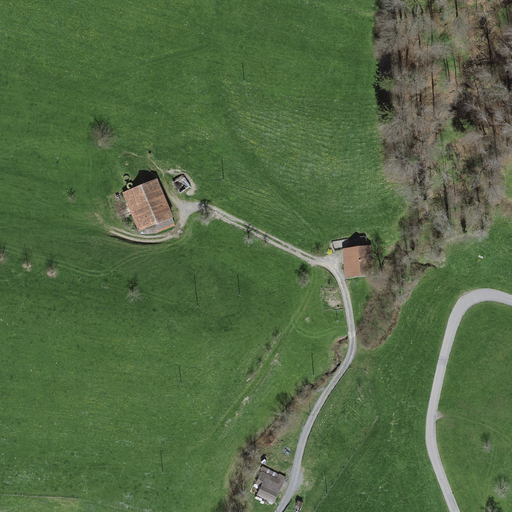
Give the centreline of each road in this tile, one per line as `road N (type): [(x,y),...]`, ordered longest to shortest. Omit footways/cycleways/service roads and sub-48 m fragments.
road 1 (track): [(342,275),(213,208),(184,204),(136,153),(91,146)]
road 2 (unclassified): [(455,511),(430,432),(442,360),(463,304),(483,295),(511,300)]
